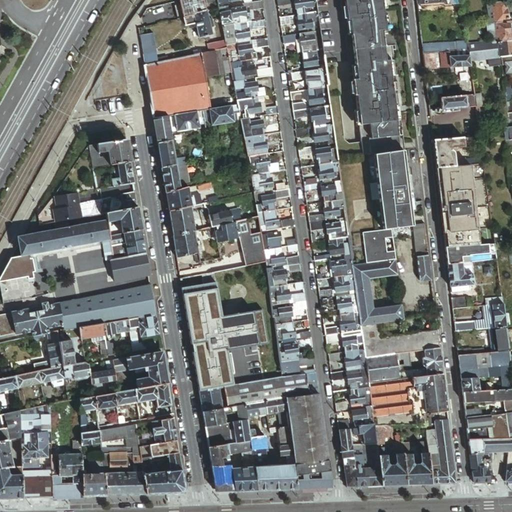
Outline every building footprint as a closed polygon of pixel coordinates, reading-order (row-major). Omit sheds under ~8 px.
[(199,12),(196,0),(183,0),(179,1),(180,5),(182,15),(183,18),(193,15),(193,14),(199,12)] [(200,1),(200,0),(196,0),(199,12),(205,11),(203,1),(203,0),(200,1)] [(296,9),(297,16),(310,14),(309,8),(308,0),(298,0),(294,1),(295,10),(296,9)] [(402,152),(391,62),(387,63),(383,34),(387,34),(382,0),(343,0),(346,21),(349,21),(355,80),(351,81),(353,97),(355,96),(362,156),(402,152)] [(263,9),(262,1),(248,3),(248,4),(249,11),(263,9)] [(504,2),(491,4),(494,24),(500,23),(500,21),(507,20),(504,2)] [(248,4),(223,8),(224,14),(231,13),(230,10),(244,8),(244,12),(249,11),(248,4)] [(491,4),(486,5),(489,25),(494,24),(491,4)] [(182,15),(180,5),(175,7),(172,10),(173,14),(177,17),(182,15)] [(231,13),(233,25),(245,23),(244,18),(245,17),(245,14),(244,12),(244,8),(230,10),(231,13)] [(211,35),(205,11),(199,12),(193,14),(193,15),(195,24),(198,38),(211,35)] [(222,27),(233,25),(231,13),(224,14),(219,14),(222,27)] [(312,23),(318,22),(316,13),(310,14),(297,16),(298,20),(297,21),(298,30),(299,30),(312,28),(312,23)] [(195,24),(193,15),(183,18),(185,26),(195,24)] [(293,16),(279,18),(280,26),(294,24),(293,16)] [(266,28),(264,20),(252,22),(253,30),(266,28)] [(419,22),(420,31),(433,30),(432,21),(419,22)] [(313,32),(319,32),(318,22),(312,23),(312,28),(299,30),(300,34),(313,32)] [(245,23),(233,25),(234,32),(235,40),(249,38),(247,31),(247,29),(246,29),(245,23)] [(500,26),(500,23),(494,24),(497,43),(510,41),(509,40),(507,25),(500,26)] [(489,25),(486,26),(488,42),(490,42),(491,42),(491,43),(497,43),(494,24),(489,25)] [(234,32),(233,25),(222,27),(223,34),(227,34),(231,33),(234,32)] [(296,39),(295,35),(282,37),(283,44),(296,42),(296,39)] [(302,53),(321,50),(321,44),(320,44),(315,45),(314,37),(299,38),(300,48),(301,48),(302,52),(302,53)] [(268,46),(267,39),(255,41),(256,48),(268,46)] [(510,41),(497,43),(499,57),(499,58),(501,58),(511,56),(510,41)] [(488,42),(468,45),(471,62),(488,59),(490,66),(494,65),(490,42),(488,42)] [(238,56),(239,62),(251,60),(250,55),(251,55),(251,53),(250,46),(236,48),(238,56)] [(228,57),(226,48),(158,63),(144,66),(153,120),(168,117),(174,116),(195,113),(202,112),(209,110),(210,110),(205,79),(231,73),(230,70),(229,64),(228,57)] [(317,58),(322,57),(321,50),(302,53),(303,59),(302,59),(303,68),(304,68),(318,66),(317,58)] [(144,66),(158,63),(155,52),(142,54),(144,66)] [(448,53),(433,54),(434,61),(435,68),(450,68),(449,58),(448,53)] [(229,64),(239,62),(238,56),(228,57),(229,64)] [(471,67),(469,56),(449,58),(450,68),(471,67)] [(511,73),(511,56),(501,58),(501,62),(504,61),(506,74),(511,73)] [(318,70),(324,69),(322,57),(317,58),(318,66),(304,68),(305,72),(318,70)] [(251,60),(239,62),(240,69),(241,77),(254,75),(253,66),(252,66),(251,60)] [(435,68),(434,61),(425,61),(426,69),(435,68)] [(258,78),(273,76),(271,68),(257,70),(258,78)] [(327,88),(324,69),(318,70),(292,74),(288,74),(287,74),(288,82),(301,80),(301,78),(304,77),(306,85),(307,85),(308,91),(321,89),(327,88)] [(235,82),(233,83),(234,91),(235,91),(243,89),(242,85),(242,82),(242,81),(235,82)] [(243,89),(245,100),(257,98),(256,92),(257,92),(257,90),(256,83),(242,85),(243,89)] [(236,95),(235,95),(236,101),(245,100),(243,89),(235,91),(236,95)] [(321,89),(308,91),(308,96),(307,97),(309,106),(323,104),(322,95),(321,89)] [(323,108),(329,107),(328,98),(325,98),(324,95),(322,95),(323,104),(309,106),(309,110),(323,108)] [(466,96),(440,99),(441,110),(468,108),(466,96)] [(476,107),(475,96),(466,96),(468,108),(476,107)] [(245,100),(236,101),(238,111),(239,111),(246,110),(247,115),(253,114),(260,113),(259,104),(258,104),(257,99),(257,98),(245,100)] [(293,112),(305,110),(304,103),(303,103),(292,105),(293,112)] [(237,106),(231,108),(233,122),(239,121),(237,106)] [(210,110),(209,110),(211,120),(212,126),(233,123),(233,122),(231,108),(230,107),(210,110)] [(278,114),(277,107),(264,109),(264,112),(265,116),(268,116),(274,115),(277,115),(278,114)] [(211,120),(209,110),(202,112),(204,121),(211,120)] [(247,118),(247,115),(246,110),(239,111),(241,119),(247,118)] [(306,114),(305,110),(293,112),(294,120),(305,118),(306,117),(306,114)] [(312,122),(313,129),(326,127),(325,120),(324,111),(310,114),(311,123),(312,122)] [(204,121),(202,112),(195,113),(197,122),(204,121)] [(195,113),(174,116),(175,121),(175,122),(177,132),(198,129),(197,122),(195,113)] [(169,122),(168,117),(153,120),(157,144),(172,142),(170,130),(170,127),(169,122)] [(249,123),(249,119),(240,120),(244,139),(262,136),(261,130),(263,130),(261,121),(249,123)] [(281,133),(280,125),(268,127),(267,130),(268,135),(281,133)] [(327,133),(333,132),(332,126),(326,127),(313,129),(313,134),(312,134),(312,135),(314,143),(328,141),(327,133)] [(511,127),(510,128),(503,129),(505,141),(511,140),(511,127)] [(308,135),(307,129),(295,131),(296,139),(308,137),(308,135)] [(262,136),(244,139),(247,157),(255,156),(254,153),(266,151),(264,142),(263,142),(262,136)] [(463,144),(463,139),(433,141),(436,169),(455,167),(454,155),(454,154),(454,153),(453,153),(453,152),(452,152),(452,151),(451,151),(450,151),(450,149),(464,147),(463,144)] [(126,141),(96,145),(97,151),(98,154),(104,153),(107,150),(110,166),(117,165),(129,163),(126,141)] [(161,169),(176,166),(175,159),(172,142),(157,144),(161,169)] [(312,153),(312,149),(299,151),(300,158),(311,156),(312,153)] [(337,163),(336,158),(331,159),(329,149),(316,151),(315,151),(315,153),(316,161),(317,161),(318,166),(337,163)] [(412,228),(402,152),(372,157),(382,232),(360,235),(365,266),(395,261),(391,231),(412,228)] [(254,160),(266,158),(266,155),(248,158),(250,170),(255,169),(254,160)] [(176,167),(185,166),(184,158),(175,159),(176,166),(176,167)] [(255,169),(256,175),(268,173),(267,168),(268,168),(268,166),(267,158),(266,158),(254,160),(255,169)] [(211,162),(203,163),(205,178),(213,177),(211,162)] [(133,184),(129,163),(117,165),(117,169),(118,173),(119,179),(120,186),(133,184)] [(338,172),(337,163),(318,166),(319,172),(318,172),(319,181),(333,179),(332,173),(338,172)] [(455,167),(436,169),(441,207),(489,201),(484,165),(484,164),(460,166),(455,167)] [(278,165),(268,166),(268,168),(267,168),(268,173),(278,171),(278,165)] [(178,178),(176,167),(176,166),(161,169),(163,181),(178,178)] [(178,178),(179,185),(188,183),(185,166),(176,167),(178,178)] [(268,173),(256,175),(251,176),(255,195),(263,193),(263,189),(271,188),(270,179),(269,179),(268,173)] [(165,189),(179,185),(178,178),(163,181),(165,189)] [(111,180),(112,187),(120,186),(119,179),(115,180),(111,180)] [(211,188),(210,182),(198,185),(199,191),(211,188)] [(336,202),(342,201),(340,182),(334,183),(334,184),(334,187),(336,202)] [(165,193),(180,190),(179,185),(165,189),(165,193)] [(322,198),(323,204),(336,202),(334,187),(320,189),(321,198),(322,198)] [(190,202),(188,188),(180,190),(165,193),(169,212),(191,207),(190,202)] [(289,200),(288,191),(275,192),(277,201),(289,200)] [(80,219),(76,193),(53,197),(55,211),(51,211),(54,224),(68,222),(80,219)] [(136,200),(134,193),(121,195),(120,196),(122,203),(136,200)] [(255,195),(256,203),(258,202),(259,205),(261,205),(260,198),(273,196),(272,193),(255,195)] [(122,203),(120,196),(112,198),(108,214),(123,211),(122,203)] [(257,213),(262,213),(274,211),(273,205),(274,205),(273,196),(260,198),(261,205),(259,205),(258,202),(256,203),(257,213)] [(108,214),(112,198),(103,199),(99,216),(105,214),(108,214)] [(99,216),(103,199),(93,201),(90,217),(99,216)] [(137,208),(136,200),(122,203),(123,211),(137,208)] [(342,220),(345,219),(342,201),(336,202),(338,216),(339,220),(342,220)] [(489,201),(441,207),(445,248),(495,244),(489,201)] [(336,202),(323,204),(324,209),(323,209),(324,215),(324,218),(338,216),(336,202)] [(195,232),(191,207),(169,212),(173,237),(195,232)] [(137,208),(123,211),(108,214),(105,214),(106,220),(107,223),(110,222),(118,221),(121,234),(123,234),(141,230),(137,208)] [(274,211),(262,213),(264,227),(277,226),(277,223),(276,216),(275,216),(274,211)] [(214,227),(221,226),(233,223),(232,219),(230,212),(210,217),(211,223),(212,228),(214,227)] [(324,218),(324,215),(308,218),(309,224),(325,222),(324,218)] [(294,226),(293,219),(280,221),(280,222),(281,229),(289,227),(294,226)] [(55,231),(17,238),(20,256),(21,257),(29,255),(103,241),(110,239),(109,236),(107,223),(106,220),(69,228),(55,231)] [(247,220),(235,223),(238,238),(239,238),(244,267),(265,263),(263,251),(261,234),(251,235),(247,220)] [(325,222),(309,225),(310,232),(321,230),(321,227),(325,226),(339,224),(343,224),(342,220),(339,220),(325,222)] [(69,228),(68,222),(54,224),(55,231),(69,228)] [(109,236),(114,235),(116,235),(115,231),(112,230),(110,222),(107,223),(109,236)] [(238,238),(235,223),(233,223),(221,226),(222,231),(215,233),(216,238),(217,243),(238,238)] [(327,235),(328,241),(342,239),(341,232),(339,224),(325,226),(327,235)] [(215,233),(214,227),(212,228),(208,229),(210,240),(216,238),(215,233)] [(142,241),(141,230),(123,234),(125,243),(125,244),(142,241)] [(195,234),(195,232),(173,237),(175,248),(196,243),(195,234)] [(426,239),(426,232),(414,234),(413,234),(414,241),(426,239)] [(266,235),(268,250),(280,248),(279,242),(280,242),(278,233),(266,235)] [(123,234),(114,236),(116,245),(125,243),(123,234)] [(215,248),(218,247),(217,243),(216,238),(210,240),(209,240),(211,249),(215,248)] [(344,258),(350,257),(347,238),(342,239),(344,254),(344,258)] [(111,246),(110,239),(103,241),(106,260),(109,259),(113,259),(111,246)] [(342,239),(328,241),(329,246),(328,247),(329,256),(344,254),(342,239)] [(145,253),(142,241),(125,244),(127,256),(128,256),(145,253)] [(201,242),(196,243),(198,254),(200,263),(209,261),(213,260),(213,257),(204,259),(201,242)] [(175,248),(176,259),(193,255),(198,254),(196,243),(175,248)] [(416,257),(428,255),(427,243),(414,245),(416,257)] [(125,244),(116,246),(118,257),(127,256),(125,244)] [(469,256),(496,254),(495,244),(445,248),(447,265),(462,264),(470,263),(469,256)] [(280,248),(268,250),(270,265),(273,264),(283,263),(283,261),(282,254),(280,254),(280,248)] [(119,258),(113,259),(117,281),(148,276),(145,253),(128,256),(119,258)] [(30,259),(29,255),(21,257),(20,256),(11,257),(0,276),(0,281),(28,276),(29,280),(34,279),(33,273),(35,273),(33,258),(30,259)] [(176,259),(179,274),(195,271),(195,268),(193,255),(176,259)] [(422,282),(431,281),(428,255),(416,257),(419,279),(422,282)] [(300,265),(299,257),(286,258),(286,260),(287,266),(287,267),(300,265)] [(347,277),(353,276),(352,268),(350,257),(344,258),(345,262),(330,264),(332,273),(333,279),(347,277)] [(358,314),(360,328),(376,325),(403,321),(401,306),(373,309),(369,279),(397,275),(395,261),(365,266),(352,268),(353,276),(354,281),(355,295),(357,307),(358,314)] [(471,263),(462,264),(463,271),(464,271),(465,271),(466,272),(467,273),(467,274),(468,275),(469,274),(469,272),(472,271),(471,263)] [(462,264),(447,265),(451,293),(467,291),(466,286),(473,285),(472,274),(469,274),(468,275),(467,274),(467,273),(466,272),(465,271),(464,271),(463,271),(462,264)] [(271,273),(273,288),(285,286),(284,280),(286,280),(284,272),(284,271),(271,273)] [(268,345),(262,311),(221,318),(213,274),(201,276),(203,285),(181,289),(191,345),(192,344),(193,352),(192,353),(199,392),(219,389),(224,388),(233,386),(227,352),(268,345)] [(28,276),(0,281),(0,285),(3,302),(32,297),(29,280),(28,276)] [(347,277),(333,279),(334,285),(333,285),(334,291),(335,293),(349,291),(348,282),(347,277)] [(155,315),(150,286),(116,293),(83,299),(86,317),(87,327),(102,325),(126,320),(134,319),(137,318),(151,316),(155,315)] [(285,286),(273,288),(276,302),(289,300),(287,291),(286,292),(285,286)] [(273,288),(268,288),(271,307),(276,306),(276,302),(273,288)] [(332,291),(331,290),(320,292),(321,299),(333,297),(332,291)] [(292,303),(304,302),(303,294),(291,296),(292,303)] [(322,308),(336,305),(335,301),(335,298),(321,300),(322,308)] [(453,309),(466,308),(465,298),(451,299),(453,309)] [(352,314),(358,314),(357,307),(351,308),(350,299),(335,301),(336,305),(337,311),(338,311),(339,316),(352,314)] [(61,321),(58,304),(45,307),(44,303),(38,304),(39,308),(34,309),(12,313),(15,334),(16,336),(31,333),(47,329),(62,326),(61,321)] [(293,312),(305,310),(304,303),(292,305),(293,308),(293,312)] [(506,328),(503,305),(483,307),(485,323),(481,323),(481,326),(482,330),(495,329),(506,328)] [(278,319),(273,320),(274,324),(274,325),(279,325),(291,323),(290,318),(291,317),(290,308),(277,310),(276,310),(278,319)] [(0,337),(15,334),(12,313),(0,315),(0,337)] [(352,314),(339,316),(339,317),(339,322),(338,322),(339,328),(340,331),(354,329),(352,314)] [(355,333),(361,332),(360,328),(358,314),(352,314),(354,329),(355,333)] [(87,327),(86,317),(61,321),(62,326),(63,330),(78,328),(87,327)] [(158,335),(156,322),(153,323),(152,319),(151,318),(150,318),(149,318),(148,318),(148,319),(147,319),(147,320),(147,321),(138,323),(139,327),(141,337),(158,335)] [(135,327),(134,319),(126,320),(128,329),(135,327)] [(128,329),(126,320),(102,325),(104,336),(128,332),(128,331),(128,329)] [(456,332),(476,330),(475,326),(475,321),(454,324),(456,332)] [(291,323),(279,325),(280,331),(281,339),(281,340),(282,340),(282,344),(295,342),(294,338),(293,328),(292,329),(291,323)] [(104,336),(102,325),(87,327),(78,328),(80,340),(104,336)] [(361,332),(362,344),(378,341),(376,325),(360,328),(361,332)] [(135,327),(128,329),(128,331),(129,331),(130,338),(137,337),(135,327)] [(338,335),(337,329),(336,328),(325,329),(326,336),(338,335)] [(509,352),(506,328),(495,329),(498,352),(498,353),(509,352)] [(492,353),(498,352),(495,329),(489,330),(492,353)] [(59,343),(57,332),(47,334),(49,346),(59,344),(59,343)] [(310,340),(309,332),(297,334),(298,337),(298,338),(300,338),(300,341),(310,340)] [(357,352),(363,351),(362,344),(361,332),(355,333),(355,337),(357,352)] [(439,349),(437,334),(378,341),(362,344),(363,351),(364,359),(394,355),(408,353),(424,351),(439,349)] [(339,341),(338,335),(325,337),(326,345),(338,343),(339,341)] [(343,348),(344,354),(357,352),(355,337),(341,339),(342,348),(343,348)] [(312,348),(310,340),(300,341),(298,341),(298,347),(301,349),(312,348)] [(63,367),(75,364),(71,341),(59,343),(59,344),(63,367)] [(138,343),(131,344),(132,352),(145,349),(143,342),(138,343)] [(51,369),(63,367),(59,344),(49,346),(47,347),(51,369)] [(283,357),(278,357),(279,363),(297,361),(296,355),(297,355),(297,354),(295,345),(283,347),(282,347),(283,357)] [(440,356),(439,349),(424,351),(424,358),(440,356)] [(357,352),(344,354),(345,359),(344,360),(345,368),(359,366),(357,352)] [(511,377),(511,374),(509,352),(498,353),(472,355),(465,355),(458,356),(461,380),(478,379),(501,378),(511,377)] [(167,385),(161,353),(125,359),(127,372),(134,370),(141,369),(144,369),(144,371),(144,373),(147,372),(148,378),(147,381),(143,379),(135,381),(137,390),(155,387),(167,385)] [(408,353),(394,355),(397,375),(406,374),(411,373),(411,370),(408,353)] [(341,361),(340,354),(328,356),(329,363),(341,361)] [(397,375),(394,355),(364,359),(365,366),(366,370),(367,376),(368,386),(398,381),(397,375)] [(442,375),(440,356),(424,358),(422,359),(421,360),(422,366),(424,367),(426,367),(426,368),(427,374),(427,377),(442,375)] [(298,372),(298,367),(314,365),(313,358),(303,360),(297,361),(279,363),(280,372),(281,378),(299,375),(298,372)] [(127,372),(125,359),(112,361),(113,368),(114,370),(114,374),(115,373),(122,372),(127,372)] [(88,365),(84,363),(75,364),(63,367),(65,379),(73,378),(74,381),(90,378),(89,375),(88,365)] [(65,379),(63,367),(51,369),(39,372),(41,384),(51,382),(65,379)] [(426,368),(411,370),(411,373),(415,372),(416,379),(424,377),(424,374),(427,374),(426,368)] [(0,379),(14,377),(12,369),(1,371),(1,372),(0,372),(0,379)] [(105,383),(115,381),(114,374),(114,370),(89,375),(90,378),(91,386),(105,383)] [(41,384),(39,372),(15,377),(18,389),(41,384)] [(125,391),(122,372),(115,373),(118,392),(125,391)] [(318,393),(315,373),(305,374),(308,395),(318,393)] [(344,373),(330,375),(331,383),(342,381),(343,378),(343,376),(344,376),(344,375),(345,374),(344,373)] [(299,375),(281,378),(260,382),(224,388),(228,408),(245,405),(264,402),(284,399),(308,395),(305,374),(299,375)] [(348,385),(349,391),(363,389),(361,380),(361,374),(346,376),(347,385),(348,385)] [(444,387),(442,375),(427,377),(424,377),(416,379),(412,379),(414,388),(422,387),(422,390),(444,387)] [(0,392),(18,389),(15,377),(14,377),(0,379),(0,392)] [(511,390),(511,377),(501,378),(502,385),(503,390),(511,390)] [(65,379),(51,382),(52,389),(66,386),(65,379)] [(412,379),(407,380),(398,381),(368,386),(368,388),(371,407),(372,417),(373,427),(392,427),(399,426),(424,425),(424,423),(423,415),(425,415),(424,402),(422,390),(422,387),(414,388),(412,379)] [(479,386),(478,379),(461,380),(463,393),(479,392),(479,391),(479,386)] [(114,394),(118,393),(117,390),(107,392),(102,393),(102,391),(107,390),(105,383),(91,386),(92,398),(94,397),(114,394)] [(171,407),(167,385),(155,387),(157,400),(155,400),(157,409),(171,407)] [(157,400),(155,387),(137,390),(134,390),(137,403),(155,400),(157,400)] [(445,399),(444,387),(422,390),(424,402),(445,399)] [(371,407),(368,388),(363,389),(365,403),(365,408),(371,407)] [(223,409),(219,389),(199,392),(202,413),(223,409)] [(363,389),(349,391),(350,396),(349,397),(350,406),(365,403),(363,389)] [(137,403),(134,390),(118,393),(114,394),(117,407),(137,403)] [(511,413),(511,390),(503,390),(502,391),(503,398),(505,409),(506,414),(511,413)] [(488,391),(484,392),(485,402),(493,401),(493,399),(492,391),(488,391)] [(502,391),(492,391),(493,399),(503,398),(502,391)] [(483,392),(479,392),(463,393),(464,404),(485,402),(484,392),(483,392)] [(318,393),(308,395),(284,399),(286,411),(287,415),(288,426),(291,445),(292,455),(297,490),(332,488),(318,393)] [(117,407),(114,394),(94,397),(96,410),(117,407)] [(96,410),(94,397),(92,398),(80,400),(80,407),(80,413),(96,410)] [(286,411),(284,399),(264,402),(266,415),(278,413),(286,411)] [(447,412),(445,399),(424,402),(425,415),(447,412)] [(266,415),(264,402),(245,405),(247,418),(266,415)] [(336,412),(348,410),(346,402),(334,404),(336,412)] [(247,418),(245,405),(228,408),(223,409),(202,413),(205,427),(225,424),(225,421),(224,415),(237,413),(238,419),(238,422),(247,420),(247,418)] [(21,427),(50,426),(50,417),(45,417),(44,408),(21,413),(21,427)] [(495,410),(465,414),(466,418),(490,415),(496,414),(495,411),(495,410)] [(21,439),(20,412),(0,416),(0,442),(7,441),(21,439)] [(357,428),(373,427),(372,417),(367,418),(366,412),(351,413),(352,423),(353,422),(354,428),(357,428)] [(448,420),(447,412),(425,415),(423,415),(424,423),(448,420)] [(468,440),(509,439),(506,420),(506,414),(490,416),(492,426),(467,430),(468,440)] [(280,427),(288,426),(287,415),(283,416),(283,418),(279,418),(280,427)] [(466,419),(467,430),(492,426),(490,416),(466,419)] [(176,441),(173,419),(160,421),(161,429),(152,430),(152,432),(155,445),(161,444),(176,441)] [(265,448),(263,436),(255,437),(254,433),(254,430),(248,431),(247,420),(238,422),(232,423),(225,424),(205,427),(208,448),(227,445),(250,441),(251,450),(265,448)] [(343,429),(350,429),(348,420),(337,422),(338,429),(343,428),(343,429)] [(455,484),(448,420),(424,423),(424,425),(427,453),(431,485),(455,484)] [(137,431),(136,425),(113,429),(114,435),(137,431)] [(21,427),(21,435),(23,435),(27,435),(26,431),(39,431),(39,434),(45,434),(46,445),(51,444),(51,443),(50,426),(21,427)] [(280,447),(291,445),(288,426),(280,427),(278,430),(280,447)] [(401,443),(399,426),(392,427),(394,444),(401,443)] [(376,446),(373,427),(357,428),(358,437),(362,436),(364,447),(376,447),(376,446)] [(394,444),(392,427),(373,427),(376,446),(394,445),(394,444)] [(100,441),(99,432),(84,435),(81,435),(81,442),(81,446),(101,444),(100,441)] [(149,439),(138,441),(139,444),(143,444),(143,447),(149,446),(155,445),(152,432),(150,432),(151,439),(149,440),(149,439)] [(353,451),(350,432),(338,432),(343,462),(354,461),(354,457),(353,451)] [(21,445),(22,460),(39,459),(46,459),(46,445),(40,445),(39,434),(27,435),(23,435),(24,445),(22,445),(21,445)] [(141,459),(139,448),(139,444),(138,441),(138,438),(132,439),(133,447),(126,448),(101,448),(103,459),(104,474),(143,472),(142,465),(141,459)] [(511,438),(509,439),(468,440),(470,456),(482,454),(482,450),(487,450),(490,450),(506,449),(511,449),(511,438)] [(101,444),(101,448),(126,448),(125,439),(106,443),(101,444)] [(13,468),(7,441),(0,442),(0,469),(6,468),(13,468)] [(179,453),(176,441),(161,444),(164,456),(168,455),(179,453)] [(251,451),(251,450),(250,441),(227,445),(228,455),(233,454),(248,452),(251,451)] [(82,455),(81,446),(81,442),(73,442),(74,455),(82,455)] [(401,444),(401,443),(394,444),(394,445),(395,455),(402,455),(401,444)] [(155,445),(149,446),(151,458),(158,457),(164,456),(161,444),(155,445)] [(402,455),(410,455),(408,444),(401,444),(402,455)] [(420,454),(427,454),(426,444),(419,444),(420,454)] [(215,492),(234,492),(229,461),(228,455),(227,445),(208,448),(215,492)] [(279,456),(292,455),(291,445),(280,447),(278,447),(279,456)] [(149,446),(143,447),(139,448),(141,459),(150,458),(151,458),(149,446)] [(266,461),(265,448),(251,450),(251,451),(252,461),(253,467),(266,466),(266,461)] [(406,486),(431,485),(427,453),(427,454),(420,454),(421,461),(419,465),(414,465),(412,463),(411,455),(410,455),(402,455),(406,486)] [(473,483),(496,482),(495,477),(490,477),(489,471),(492,470),(490,459),(483,460),(482,454),(470,456),(473,483)] [(280,490),(297,490),(292,455),(279,456),(279,460),(276,460),(277,465),(280,490)] [(382,487),(406,486),(402,455),(395,455),(394,455),(395,463),(394,466),(389,466),(387,463),(386,456),(378,456),(378,457),(379,463),(382,487)] [(52,472),(52,471),(40,471),(39,459),(22,460),(22,468),(22,473),(52,472)] [(90,474),(104,474),(103,459),(89,460),(90,474)] [(234,492),(257,491),(253,467),(237,469),(236,462),(234,460),(229,461),(234,492)] [(354,463),(354,461),(343,462),(347,488),(358,487),(355,469),(355,466),(354,463)] [(151,463),(142,465),(143,472),(143,474),(152,473),(152,471),(151,463)] [(367,487),(382,487),(379,463),(375,464),(363,465),(363,468),(363,471),(364,471),(365,478),(366,478),(367,487)] [(273,490),(280,490),(277,465),(270,466),(273,490)] [(257,491),(273,490),(270,466),(266,466),(253,467),(257,491)] [(0,499),(9,499),(23,498),(22,476),(8,476),(6,475),(6,468),(0,469),(0,499)] [(8,476),(22,476),(22,473),(22,468),(13,468),(6,468),(6,475),(8,476)] [(358,487),(367,487),(366,478),(365,478),(364,471),(363,471),(362,471),(361,468),(355,469),(358,487)] [(185,489),(181,470),(171,471),(165,472),(157,473),(161,494),(181,493),(185,489)] [(23,498),(53,498),(52,477),(52,472),(22,473),(22,476),(23,498)] [(143,474),(143,472),(104,474),(107,496),(146,495),(143,474)] [(152,473),(143,474),(146,495),(161,494),(157,473),(155,473),(152,473)] [(90,474),(82,475),(82,477),(83,497),(107,496),(104,474),(90,474)] [(83,497),(82,477),(73,477),(73,484),(62,485),(62,480),(61,477),(59,477),(52,477),(53,498),(83,497)]
